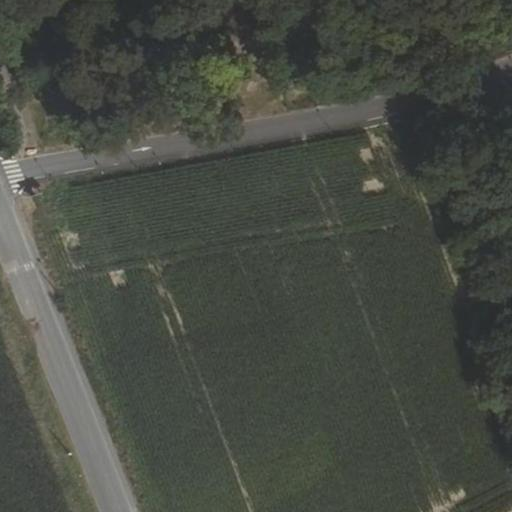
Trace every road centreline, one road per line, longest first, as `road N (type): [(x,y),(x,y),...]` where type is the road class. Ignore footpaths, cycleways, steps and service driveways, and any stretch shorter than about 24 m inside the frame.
road 1 (residential): [(0,183),(403,100),(511,67)]
road 2 (residential): [(0,218),(116,511)]
